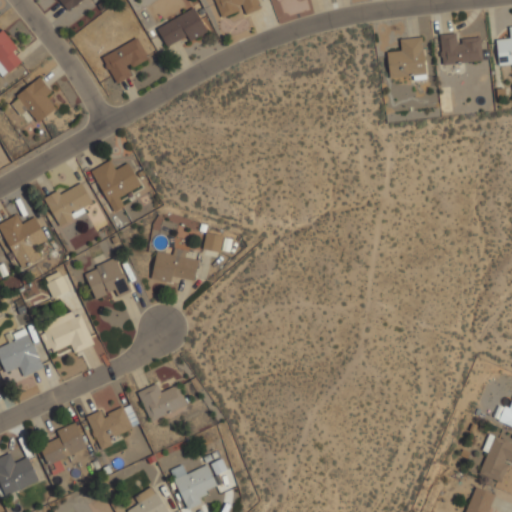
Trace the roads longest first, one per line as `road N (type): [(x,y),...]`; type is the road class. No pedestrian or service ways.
road 1 (residential): [(0,187),(226,57),(301,26),(455,0)]
road 2 (residential): [(0,421),(132,358),(161,330)]
road 3 (residential): [(18,0),(73,67),(106,124)]
